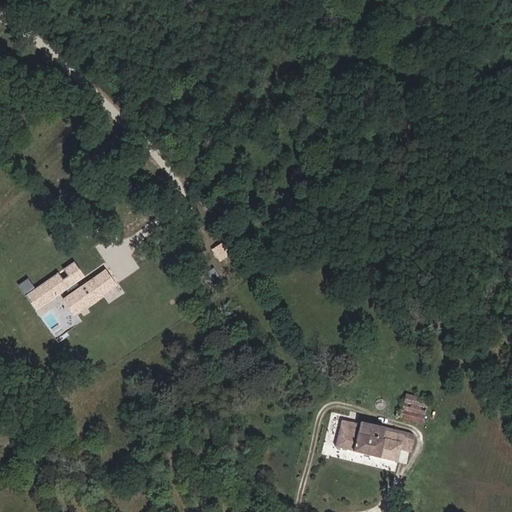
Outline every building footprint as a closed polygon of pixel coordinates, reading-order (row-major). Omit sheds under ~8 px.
[(64,269),(65,269),(37,287),(31,277),(21,283),(38,310),(89,277),(78,260),(64,269)] [(72,317),(116,285),(106,272),(67,299),(73,307),(68,311),(72,317)] [(409,343),(428,347),(428,340),(411,337),(409,343)] [(427,422),(430,400),(408,397),(405,419),(427,422)] [(377,426),(359,423),(359,425),(346,423),(343,423),(337,448),(399,461),(403,450),(411,451),(415,437),(410,434),(384,428),(383,433),(376,432),(377,426)]
